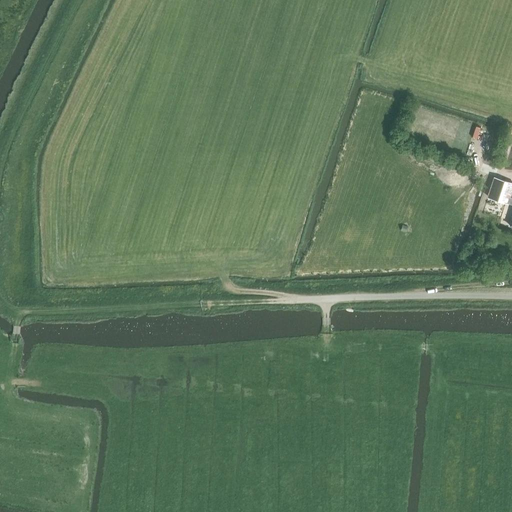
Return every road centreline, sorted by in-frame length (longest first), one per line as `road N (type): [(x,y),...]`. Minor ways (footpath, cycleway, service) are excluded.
road 1 (track): [(21,313),(276,300)]
road 2 (unclassified): [(511,297),(276,300)]
road 3 (track): [(82,0),(9,154),(0,212)]
